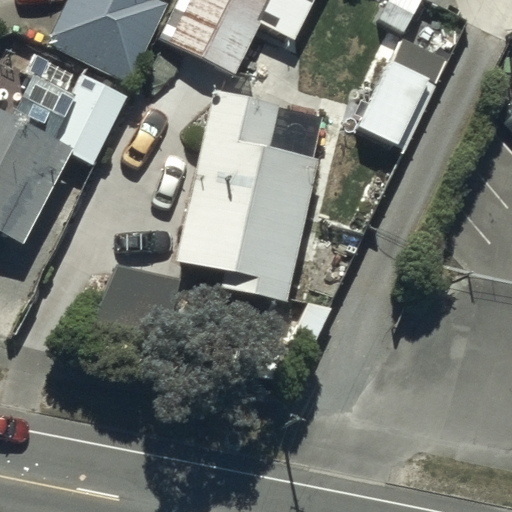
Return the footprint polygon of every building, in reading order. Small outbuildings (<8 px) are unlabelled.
[(151,0),(65,0),(43,46),(125,86),(162,11),(149,5),(151,0)] [(156,42),(229,78),(266,0),(191,0),(180,24),(168,18),(156,42)] [(0,239),(17,249),(65,158),(86,170),(123,100),(80,78),(67,102),(28,82),(18,102),(0,92),(0,239)] [(207,96),(171,265),(219,276),(215,294),(283,308),(314,169),(307,167),(317,120),(207,96)] [(176,284),(113,267),(93,342),(155,359),(176,284)]
